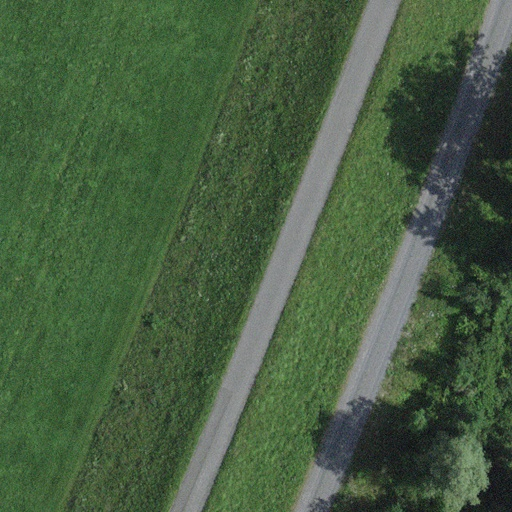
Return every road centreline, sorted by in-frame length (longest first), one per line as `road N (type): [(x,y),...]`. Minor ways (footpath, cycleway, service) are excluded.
road 1 (track): [(392,0),(194,511)]
road 2 (track): [(324,511),(511,13)]
